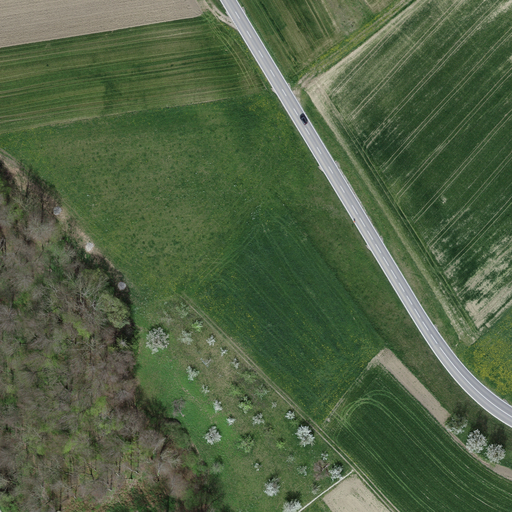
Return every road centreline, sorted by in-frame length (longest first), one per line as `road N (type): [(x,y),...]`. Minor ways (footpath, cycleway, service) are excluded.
road 1 (tertiary): [(228,0),(442,350),(511,417)]
road 2 (track): [(396,511),(187,299)]
